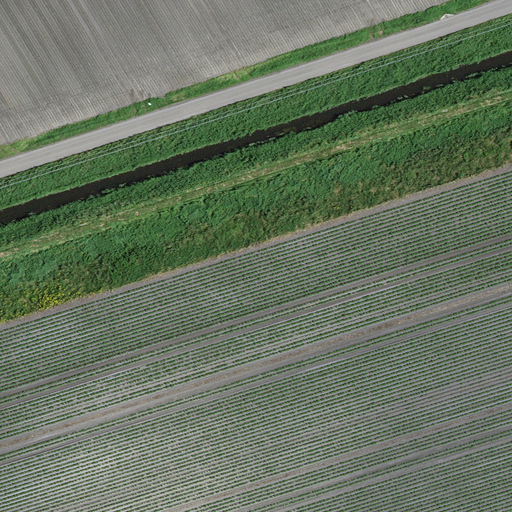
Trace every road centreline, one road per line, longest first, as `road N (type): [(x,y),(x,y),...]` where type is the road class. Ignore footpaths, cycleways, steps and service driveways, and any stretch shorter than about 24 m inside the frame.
road 1 (unclassified): [(511,1),(0,163)]
road 2 (track): [(0,267),(511,106)]
